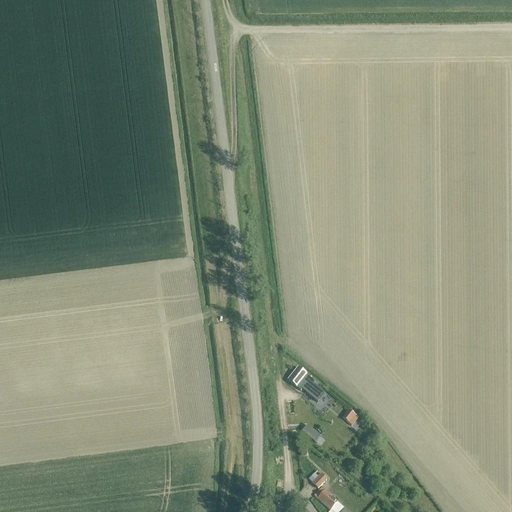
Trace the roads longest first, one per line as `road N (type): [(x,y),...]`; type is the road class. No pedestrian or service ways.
road 1 (tertiary): [(251,511),(258,426),(204,0)]
road 2 (track): [(511,27),(239,30)]
road 3 (track): [(225,170),(234,150),(239,30),(222,0)]
